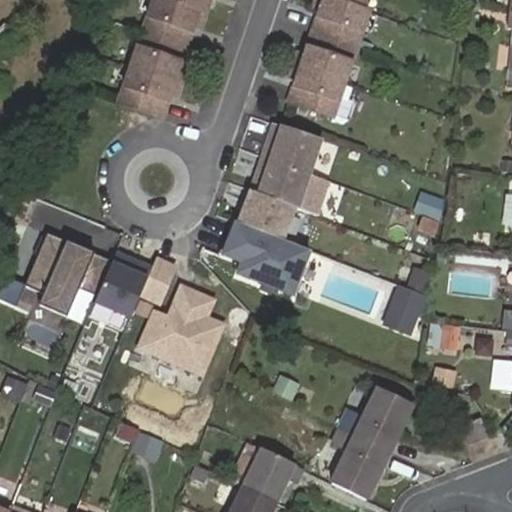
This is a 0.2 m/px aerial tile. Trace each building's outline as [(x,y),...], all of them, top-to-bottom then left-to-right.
[(211,0),(162,0),(161,5),(154,3),(119,109),(162,124),(198,18),(205,20),(211,0)] [(366,0),(323,0),(326,1),(289,106),(334,121),(370,16),(362,13),(366,0)] [(322,144),(276,127),(263,160),(310,178),(322,144)] [(310,178),(263,160),(251,194),(295,211),(317,219),(329,185),(310,178)] [(295,211),(251,194),(238,227),(282,244),(295,211)] [(416,194),(414,216),(441,218),(442,196),(416,194)] [(417,233),(436,236),(439,221),(420,217),(417,233)] [(238,227),(232,224),(219,257),(243,267),(238,278),(263,288),(272,292),(293,300),(311,255),(282,244),(238,227)] [(111,262),(47,235),(27,284),(46,291),(41,303),(68,315),(81,286),(98,293),(111,262)] [(115,254),(111,262),(98,293),(96,299),(132,314),(142,290),(151,270),(115,254)] [(157,256),(151,270),(142,290),(161,298),(176,264),(157,256)] [(412,268),(408,286),(426,289),(429,272),(412,268)] [(213,299),(182,286),(169,317),(155,311),(140,346),(202,372),(223,324),(205,316),(213,299)] [(272,292),(263,288),(261,293),(270,297),(272,292)] [(424,301),(400,291),(392,312),(416,321),(424,301)] [(416,321),(392,312),(384,331),(409,341),(416,321)] [(434,342),(444,343),(446,328),(436,327),(434,342)] [(446,328),(444,343),(443,349),(456,350),(458,329),(446,328)] [(511,332),(508,332),(506,346),(508,347),(507,358),(493,356),(489,381),(511,383),(511,332)] [(430,385),(454,388),(457,370),(433,366),(430,385)] [(279,375),(272,393),(293,400),(299,383),(279,375)] [(350,422),(344,434),(389,454),(411,408),(375,391),(358,426),(350,422)] [(481,420),(462,425),(469,445),(488,438),(481,420)] [(140,432),(132,452),(156,462),(164,442),(140,432)] [(389,454),(344,434),(338,448),(345,454),(331,484),(367,501),(389,454)] [(244,477),(256,448),(246,444),(233,473),(244,477)] [(305,472),(260,452),(243,488),(277,505),(288,482),(298,487),(305,472)] [(273,511),(277,505),(243,488),(230,511),(273,511)]
